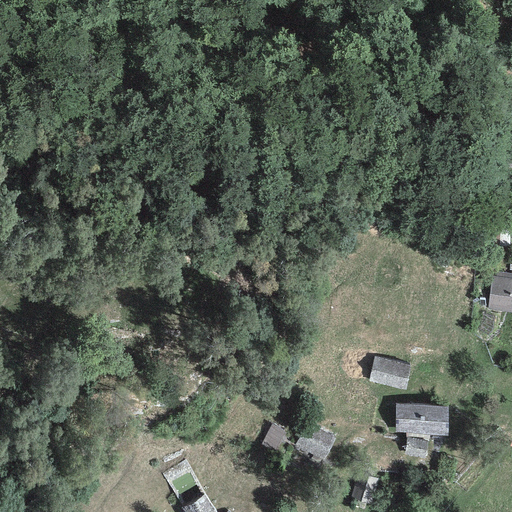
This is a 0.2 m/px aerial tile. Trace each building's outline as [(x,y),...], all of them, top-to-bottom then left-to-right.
[(511,275),(491,274),(488,307),(511,308),(511,275)] [(410,361),(373,354),(368,379),(406,386),(410,361)] [(447,401),(395,401),(395,430),(448,430),(447,401)] [(335,435),(307,421),(296,442),(325,456),(335,435)] [(427,438),(406,435),(404,451),(424,455),(427,438)] [(377,476),(357,470),(350,495),(370,500),(377,476)] [(223,511),(219,511),(205,491),(185,505),(189,511),(233,511),(230,507),(223,511)]
